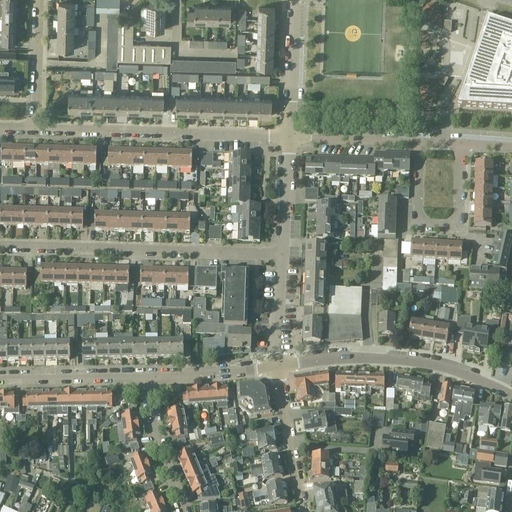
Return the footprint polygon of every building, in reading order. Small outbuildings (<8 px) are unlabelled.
[(96,0),(96,12),(118,12),(118,0),(96,0)] [(59,3),(58,15),(74,15),(75,3),(59,3)] [(17,6),(0,5),(0,17),(3,18),(16,18),(17,6)] [(141,7),(141,19),(147,19),(147,22),(147,30),(164,30),(164,6),(147,6),(147,7),(141,7)] [(205,22),(206,6),(195,6),(195,12),(187,11),(187,24),(194,24),(194,22),(205,22)] [(218,23),(218,7),(206,6),(205,22),(218,23)] [(231,7),(218,7),(218,23),(230,23),(231,7)] [(258,20),(274,21),(275,8),(259,8),(258,20)] [(58,27),(74,27),(74,15),(58,15),(58,27)] [(16,18),(3,18),(2,30),(16,31),(16,18)] [(511,26),(490,19),(487,18),(458,106),(460,106),(511,109),(511,26)] [(274,21),(258,20),(258,32),(274,33),(274,21)] [(118,53),(118,59),(118,61),(171,62),(171,59),(171,45),(133,45),(133,22),(119,22),(119,24),(118,30),(118,36),(118,42),(118,48),(118,53)] [(452,23),(444,22),(444,29),(451,33),(452,23)] [(58,39),(74,39),(74,27),(58,27),(58,39)] [(16,31),(2,30),(0,30),(0,48),(8,49),(9,43),(16,43),(16,31)] [(274,33),(258,32),(258,44),(274,44),(274,33)] [(73,51),(74,39),(58,39),(57,51),(73,51)] [(274,44),(258,44),(257,56),(273,56),(274,44)] [(273,56),(257,56),(257,68),(273,68),(273,56)] [(2,71),(2,91),(13,91),(13,92),(19,92),(19,78),(15,78),(15,77),(9,77),(9,71),(2,71)] [(449,80),(438,79),(438,86),(444,88),(449,80)] [(80,95),(80,111),(92,111),(92,95),(87,95),(87,89),(81,89),(81,95),(80,95)] [(104,112),(116,112),(116,96),(111,96),(111,90),(104,89),(104,96),(104,112)] [(68,111),(80,111),(80,95),(68,95),(68,111)] [(92,95),(92,111),(104,112),(104,96),(92,95)] [(116,112),(128,112),(128,96),(116,96),(116,112)] [(128,96),(128,112),(140,113),(140,97),(128,96)] [(236,99),(235,115),(247,115),(248,99),(242,99),(242,96),(236,96),(236,99)] [(140,113),(152,113),(152,97),(140,97),(140,113)] [(160,97),(152,97),(152,113),(164,113),(164,97),(160,97)] [(188,114),(188,98),(176,98),(176,114),(188,114)] [(200,114),(200,98),(188,98),(188,114),(200,114)] [(212,114),(212,98),(200,98),(200,114),(212,114)] [(223,115),(224,99),(212,98),(212,114),(223,115)] [(235,115),(236,99),(224,99),(223,115),(235,115)] [(248,99),(247,115),(259,116),(260,100),(248,99)] [(260,100),(259,116),(271,116),(272,100),(260,100)] [(13,165),(13,149),(1,149),(1,165),(13,165)] [(25,165),(25,149),(13,149),(13,165),(25,165)] [(37,166),(37,150),(25,149),(25,165),(37,166)] [(49,150),(37,150),(37,166),(49,166),(49,150)] [(61,150),(49,150),(49,166),(60,166),(61,150)] [(72,167),(73,151),(61,150),(60,166),(72,167)] [(84,167),(85,151),(73,151),(72,167),(84,167)] [(85,151),(84,167),(96,167),(97,151),(85,151)] [(120,167),(121,151),(109,151),(108,167),(120,167)] [(132,168),(133,152),(121,151),(120,167),(132,168)] [(144,168),(145,152),(133,152),(132,168),(144,168)] [(156,168),(156,152),(145,152),(144,168),(156,168)] [(168,169),(168,153),(156,152),(156,168),(168,169)] [(180,169),(180,153),(168,153),(168,169),(180,169)] [(192,153),(180,153),(180,169),(192,169),(192,153)] [(229,155),(229,164),(233,164),(251,164),(252,155),(233,154),(233,155),(229,155)] [(375,155),(375,160),(375,173),(375,178),(383,178),(383,173),(384,155),(375,155)] [(384,155),(383,173),(392,173),(392,155),(384,155)] [(392,155),(392,173),(400,174),(401,155),(392,155)] [(410,155),(401,155),(400,174),(409,174),(410,155)] [(305,177),(314,177),(315,159),(306,159),(305,177)] [(315,159),(314,177),(323,177),(324,159),(315,159)] [(324,159),(323,177),(331,178),(332,159),(324,159)] [(340,184),(340,178),(341,160),(332,159),(331,178),(331,184),(340,184)] [(348,185),(349,178),(349,160),(341,160),(340,178),(340,184),(340,185),(348,185)] [(349,178),(357,178),(358,160),(349,160),(349,178)] [(358,160),(357,178),(366,179),(366,178),(366,160),(358,160)] [(366,178),(366,179),(375,179),(375,178),(375,173),(375,160),(375,161),(366,160),(366,178)] [(476,163),(476,176),(493,176),(493,164),(476,163)] [(229,164),(229,172),(233,172),(251,173),(251,164),(233,164),(229,164)] [(228,181),(251,181),(251,173),(233,172),(229,172),(228,181)] [(493,176),(476,176),(475,188),(492,189),(493,176)] [(110,189),(120,190),(120,182),(110,181),(110,189)] [(226,181),(226,189),(232,190),(251,190),(251,181),(228,181),(226,181)] [(129,182),(120,182),(120,190),(129,190),(129,182)] [(157,191),(167,191),(167,183),(157,183),(157,191)] [(167,183),(167,191),(176,191),(177,183),(167,183)] [(188,184),(182,183),(182,191),(191,192),(191,184),(188,184)] [(492,189),(475,188),(475,201),(492,201),(492,189)] [(226,189),(226,198),(232,198),(250,199),(251,190),(232,190),(226,189)] [(145,201),(155,201),(155,193),(146,193),(145,201)] [(155,193),(155,201),(165,201),(165,193),(155,193)] [(169,201),(179,202),(179,194),(169,193),(169,201)] [(179,194),(179,202),(188,202),(189,194),(179,194)] [(225,206),(236,207),(250,207),(250,199),(232,198),(226,198),(225,206)] [(379,200),(378,209),(397,209),(397,201),(379,200)] [(492,201),(475,201),(475,213),(491,214),(492,201)] [(317,213),(335,213),(340,214),(340,205),(335,205),(317,204),(317,213)] [(236,215),(239,215),(261,216),(261,207),(250,207),(236,207),(236,215)] [(47,228),(48,212),(42,212),(42,208),(36,208),(36,212),(35,228),(47,228)] [(378,217),(396,218),(397,209),(378,209),(378,217)] [(0,226),(11,227),(12,211),(0,210),(0,226)] [(23,227),(24,211),(12,211),(11,227),(23,227)] [(36,212),(24,211),(23,227),(35,228),(36,212)] [(59,228),(60,212),(48,212),(47,228),(59,228)] [(60,212),(59,228),(71,229),(72,213),(60,212)] [(72,213),(71,229),(83,229),(84,213),(72,213)] [(316,222),(335,222),(335,213),(317,213),(316,222)] [(491,214),(475,213),(474,226),(491,226),(491,214)] [(511,214),(509,215),(509,223),(511,223),(511,227),(503,227),(503,233),(511,233),(511,214)] [(106,231),(107,215),(95,215),(94,231),(106,231)] [(118,232),(119,216),(107,215),(106,231),(118,232)] [(239,215),(238,224),(261,225),(261,216),(239,215)] [(130,232),(131,216),(119,216),(118,232),(130,232)] [(142,232),(143,216),(131,216),(130,232),(142,232)] [(154,232),(155,216),(143,216),(142,232),(154,232)] [(166,233),(167,217),(155,216),(154,232),(166,233)] [(178,233),(178,217),(167,217),(166,233),(178,233)] [(178,217),(178,233),(190,233),(190,217),(178,217)] [(378,226),(396,227),(396,218),(378,217),(378,226)] [(316,230),(335,231),(335,222),(316,222),(316,230)] [(238,224),(238,233),(260,234),(261,225),(238,224)] [(396,227),(378,226),(378,235),(396,236),(396,227)] [(335,231),(316,230),(316,239),(339,240),(339,232),(334,231),(335,231)] [(260,234),(238,233),(238,241),(260,242),(260,234)] [(499,239),(498,245),(511,247),(511,242),(511,234),(501,234),(499,239)] [(384,241),(384,250),(398,250),(398,241),(384,241)] [(423,260),(424,243),(412,242),(411,259),(423,260)] [(436,261),(437,244),(424,243),(423,260),(436,261)] [(448,262),(449,245),(437,244),(436,261),(448,262)] [(462,246),(449,245),(448,262),(461,263),(461,265),(467,266),(468,252),(461,252),(462,246)] [(497,250),(495,256),(508,259),(510,253),(511,247),(498,245),(497,250)] [(306,267),(333,268),(334,256),(336,256),(336,247),(307,246),(306,267)] [(507,264),(508,259),(495,256),(494,261),(493,267),(500,269),(499,277),(506,278),(507,270),(506,270),(507,264)] [(384,259),(383,269),(397,269),(398,259),(384,258),(384,259)] [(499,290),(499,277),(500,269),(493,267),(483,266),(483,270),(470,269),(469,289),(499,290)] [(53,284),(54,267),(41,267),(41,284),(53,284)] [(66,284),(66,268),(54,267),(53,284),(66,284)] [(305,288),(329,289),(329,288),(330,268),(333,268),(306,267),(305,288)] [(78,285),(79,268),(66,268),(66,284),(78,285)] [(91,285),(91,268),(79,268),(78,285),(91,285)] [(103,286),(104,269),(91,268),(91,285),(103,286)] [(104,269),(103,286),(116,286),(116,269),(104,269)] [(129,270),(116,269),(116,286),(128,286),(129,270)] [(397,269),(383,269),(383,279),(397,279),(397,269)] [(153,286),(153,270),(141,270),(140,286),(153,286)] [(166,271),(153,270),(153,286),(165,287),(166,271)] [(178,271),(166,271),(165,287),(178,287),(178,271)] [(189,272),(178,271),(178,287),(188,288),(189,272)] [(224,326),(243,327),(244,327),(246,272),(221,271),(221,279),(225,279),(224,326)] [(13,289),(14,272),(1,272),(1,288),(13,289)] [(14,272),(13,289),(26,289),(26,272),(14,272)] [(217,273),(195,272),(194,295),(216,296),(217,273)] [(400,292),(411,293),(411,286),(396,285),(397,279),(383,279),(382,292),(400,292)] [(329,289),(305,288),(304,315),(328,316),(360,317),(362,289),(329,288),(329,289)] [(503,301),(503,292),(493,291),(492,300),(503,301)] [(206,311),(206,300),(194,299),(193,325),(219,326),(219,314),(207,313),(206,311)] [(142,308),(152,308),(152,301),(143,300),(142,308)] [(152,301),(152,308),(162,309),(162,301),(152,301)] [(166,309),(176,309),(176,301),(166,301),(166,309)] [(176,301),(176,309),(185,309),(185,301),(176,301)] [(450,311),(441,309),(439,320),(448,321),(450,311)] [(192,323),(192,311),(184,311),(184,323),(192,323)] [(380,312),(380,317),(379,335),(394,336),(395,318),(386,318),(386,313),(380,312)] [(304,322),(303,344),(320,344),(320,343),(352,340),(352,341),(363,340),(360,317),(328,316),(304,315),(304,322)] [(77,317),(77,327),(83,327),(83,322),(95,322),(95,316),(77,317)] [(74,317),(56,317),(56,322),(69,322),(69,327),(74,327),(74,317)] [(457,319),(457,335),(464,335),(462,348),(468,349),(468,351),(474,352),(477,329),(471,328),(470,328),(470,319),(457,319)] [(421,340),(424,324),(412,321),(409,338),(421,340)] [(477,329),(474,352),(480,353),(480,351),(486,352),(489,339),(496,340),(498,324),(487,322),(485,331),(477,329)] [(434,342),(436,326),(424,324),(421,340),(434,342)] [(205,358),(230,355),(231,332),(227,332),(227,326),(196,325),(196,335),(219,336),(219,339),(203,341),(205,358)] [(231,332),(230,355),(250,353),(251,332),(242,332),(243,327),(227,326),(227,332),(231,332)] [(449,328),(436,326),(434,342),(446,344),(449,328)] [(177,341),(170,341),(171,357),(183,357),(183,337),(177,337),(177,341)] [(133,341),(120,342),(121,358),(133,358),(133,341)] [(145,341),(133,341),(133,358),(146,358),(145,341)] [(146,358),(158,358),(158,341),(145,341),(146,358)] [(158,358),(171,357),(170,341),(158,341),(158,358)] [(83,359),(96,359),(95,342),(83,342),(83,359)] [(103,342),(95,342),(96,359),(108,359),(108,342),(103,342)] [(108,359),(121,358),(120,342),(108,342),(108,359)] [(7,344),(7,360),(20,360),(19,343),(7,344)] [(32,343),(19,343),(20,360),(32,360),(32,343)] [(44,343),(32,343),(32,360),(45,360),(44,343)] [(57,343),(44,343),(45,360),(57,359),(57,343)] [(57,343),(57,359),(70,359),(69,343),(57,343)] [(308,389),(313,389),(317,388),(323,395),(323,403),(330,403),(330,395),(329,374),(295,379),(296,391),(298,391),(299,389),(308,388),(308,389)] [(346,395),(347,375),(336,375),(336,389),(341,389),(341,394),(346,395)] [(347,375),(346,395),(355,395),(356,390),(357,375),(347,375)] [(361,395),(366,395),(366,390),(367,376),(357,375),(356,390),(362,390),(361,395)] [(367,376),(366,390),(385,391),(385,376),(367,376)] [(407,397),(412,398),(413,393),(414,393),(415,386),(411,386),(412,378),(399,376),(398,383),(397,382),(397,384),(396,391),(407,392),(407,397)] [(413,393),(412,398),(423,400),(422,401),(431,403),(433,392),(430,392),(431,386),(423,385),(424,380),(412,378),(411,386),(415,386),(414,393),(413,393)] [(259,386),(241,387),(238,387),(240,407),(251,417),(271,413),(268,392),(269,390),(269,386),(264,383),(260,383),(259,386)] [(448,410),(452,388),(450,388),(450,386),(445,386),(445,387),(443,387),(440,404),(442,405),(441,409),(448,410)] [(217,388),(207,389),(208,409),(209,413),(213,413),(213,404),(218,404),(217,388)] [(227,388),(217,388),(218,404),(219,409),(228,409),(227,403),(228,403),(228,399),(232,399),(232,391),(227,391),(227,388)] [(315,400),(313,389),(308,389),(308,388),(299,389),(298,391),(300,402),(315,400)] [(197,390),(198,405),(203,405),(203,409),(208,409),(207,389),(197,390)] [(458,425),(464,390),(455,389),(452,403),(453,403),(452,408),(456,408),(453,424),(458,425)] [(188,406),(198,405),(197,390),(187,390),(187,394),(183,394),(183,402),(188,402),(188,406)] [(464,390),(458,425),(459,425),(460,420),(464,421),(465,417),(470,418),(475,392),(464,390)] [(68,393),(57,394),(57,409),(57,417),(68,417),(67,409),(70,409),(70,393),(68,393)] [(71,393),(70,393),(70,409),(71,409),(71,413),(76,413),(76,408),(82,408),(82,393),(71,393)] [(92,393),(82,393),(82,408),(87,408),(87,413),(92,413),(92,393)] [(92,393),(92,413),(97,413),(97,408),(102,408),(102,393),(92,393)] [(112,393),(102,393),(102,408),(112,408),(112,404),(117,404),(116,396),(112,396),(112,393)] [(27,409),(37,409),(37,394),(27,394),(27,398),(23,398),(23,408),(27,407),(27,409)] [(47,394),(37,394),(37,409),(42,409),(42,414),(44,414),(44,422),(48,422),(47,418),(47,394)] [(47,394),(47,418),(52,418),(52,409),(57,409),(57,394),(47,394)] [(4,395),(4,410),(5,415),(19,415),(19,399),(15,399),(15,395),(4,395)] [(478,426),(488,428),(491,406),(488,405),(488,404),(483,404),(483,405),(481,404),(478,426)] [(494,406),(491,406),(488,428),(494,429),(495,423),(499,423),(501,407),(499,407),(499,406),(494,405),(494,406)] [(169,414),(170,424),(185,422),(184,412),(180,412),(179,408),(172,409),(172,413),(169,414)] [(511,424),(511,422),(511,409),(504,408),(501,431),(509,432),(510,424),(511,424)] [(122,418),(123,428),(138,425),(137,415),(133,416),(133,411),(125,413),(126,417),(122,418)] [(334,420),(328,421),(327,415),(302,419),(305,433),(326,430),(327,434),(336,433),(334,420)] [(188,436),(185,422),(170,424),(172,434),(175,434),(176,438),(188,436)] [(445,427),(430,424),(425,449),(441,452),(445,427)] [(138,425),(123,428),(126,442),(137,440),(136,436),(140,436),(138,425)] [(202,439),(200,430),(194,431),(196,441),(202,439)] [(250,441),(257,440),(259,447),(260,452),(276,449),(275,442),(276,441),(276,438),(274,437),(273,430),(256,433),(252,434),(252,435),(249,435),(250,441)] [(383,437),(381,454),(406,458),(407,447),(413,448),(414,434),(393,431),(392,438),(383,437)] [(223,437),(210,440),(212,447),(224,444),(223,437)] [(489,444),(490,440),(481,439),(480,447),(489,448),(489,444)] [(463,448),(455,447),(454,455),(461,456),(463,448)] [(182,467),(196,461),(190,448),(180,452),(181,456),(178,457),(182,467)] [(254,457),(253,450),(243,451),(244,458),(254,457)] [(494,454),(478,452),(477,462),(493,464),(494,454)] [(131,462),(134,471),(148,465),(145,456),(141,457),(140,453),(132,456),(134,461),(131,462)] [(506,468),(508,455),(496,454),(494,466),(506,468)] [(311,468),(329,468),(329,456),(312,456),(312,460),(311,460),(311,468)] [(250,468),(251,473),(281,467),(279,457),(262,460),(263,465),(250,468)] [(241,474),(240,466),(242,466),(241,460),(232,461),(234,475),(241,474)] [(182,468),(185,476),(204,469),(202,464),(198,466),(196,461),(182,467),(182,468)] [(386,463),(385,472),(398,473),(399,464),(386,463)] [(476,464),(475,470),(473,482),(499,485),(501,473),(489,472),(490,466),(476,464)] [(152,475),(148,465),(134,471),(138,480),(139,485),(150,480),(148,476),(152,475)] [(187,480),(189,485),(201,480),(203,480),(211,477),(207,467),(204,469),(185,476),(187,480)] [(281,467),(251,473),(250,473),(251,478),(265,476),(265,480),(283,477),(281,467)] [(334,468),(329,468),(311,468),(311,479),(334,479),(334,468)] [(8,477),(6,485),(17,488),(19,480),(8,477)] [(204,480),(203,480),(201,480),(189,485),(193,495),(196,493),(198,498),(205,495),(205,494),(209,493),(207,489),(204,480)] [(18,487),(33,492),(35,487),(20,482),(18,487)] [(400,489),(417,491),(418,484),(401,482),(400,489)] [(254,499),(256,499),(286,493),(284,483),(266,486),(267,491),(253,494),(254,499)] [(366,483),(359,483),(354,483),(355,495),(366,495),(366,483)] [(316,500),(341,495),(341,491),(333,492),(332,486),(314,489),(316,500)] [(88,500),(91,490),(83,487),(81,491),(79,496),(88,500)] [(78,498),(79,496),(81,491),(75,489),(73,495),(78,498)] [(150,510),(164,504),(160,495),(156,496),(154,492),(147,495),(149,499),(146,501),(150,510)] [(495,507),(502,507),(504,495),(489,492),(488,496),(478,495),(477,500),(487,502),(488,501),(495,502),(495,507)] [(287,503),(286,493),(256,499),(257,504),(269,502),(270,506),(287,503)] [(24,510),(27,504),(30,496),(26,494),(20,508),(24,510)] [(471,507),(472,495),(465,494),(464,505),(471,507)] [(316,500),(318,509),(336,507),(335,506),(340,505),(340,501),(342,500),(341,495),(316,500)] [(501,511),(502,507),(495,507),(495,502),(488,501),(487,502),(477,500),(477,501),(478,501),(477,509),(486,510),(486,511),(501,511)] [(56,501),(54,507),(59,509),(62,504),(56,501)] [(249,509),(248,501),(240,502),(241,511),(249,509)]
